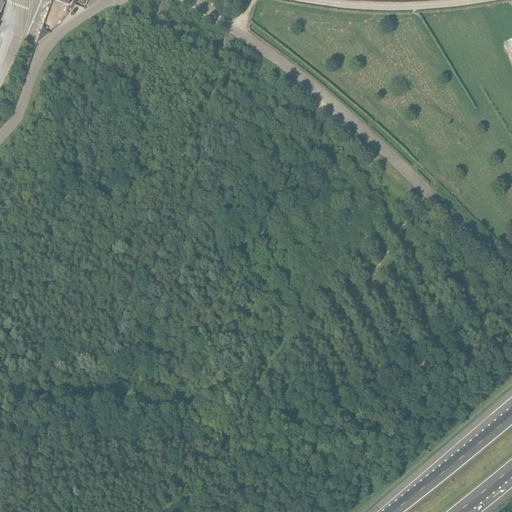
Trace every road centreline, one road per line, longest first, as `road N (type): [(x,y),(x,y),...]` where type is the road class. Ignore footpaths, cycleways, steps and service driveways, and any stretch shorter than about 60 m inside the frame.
road 1 (unclassified): [(431,196),(308,83),(186,0)]
road 2 (unclassified): [(0,137),(17,116),(46,43),(108,0)]
road 3 (motorway): [(511,414),(390,511)]
road 4 (track): [(314,0),(464,0)]
